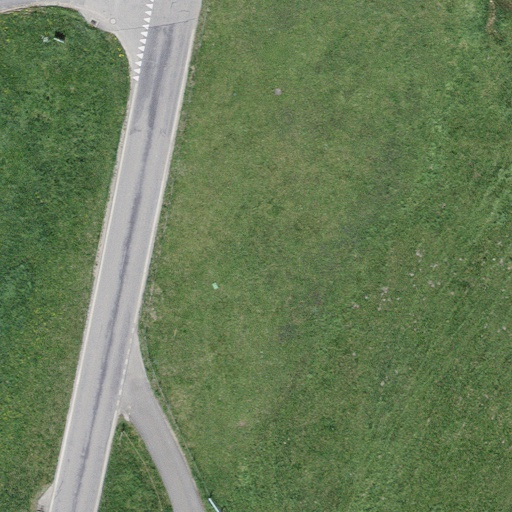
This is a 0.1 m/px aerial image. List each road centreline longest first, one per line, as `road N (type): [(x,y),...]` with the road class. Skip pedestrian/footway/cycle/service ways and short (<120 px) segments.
road 1 (tertiary): [(177,0),(107,335)]
road 2 (residential): [(107,335),(191,511)]
road 3 (tertiary): [(107,335),(70,511)]
